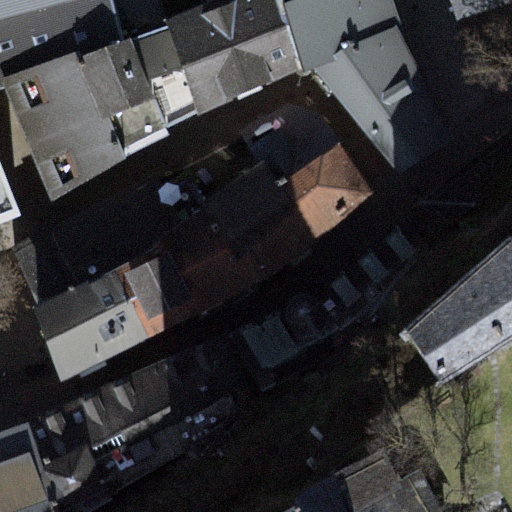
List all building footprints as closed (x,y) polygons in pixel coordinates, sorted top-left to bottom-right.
[(0,0),(0,88),(2,88),(0,81),(0,78),(122,42),(111,0),(0,0)] [(210,0),(165,19),(166,27),(131,40),(164,127),(197,112),(199,116),(301,68),(280,0),(210,0)] [(280,0),(301,68),(315,69),(399,174),(453,138),(403,36),(389,0),(280,0)] [(511,0),(448,0),(454,19),(511,0)] [(164,127),(131,40),(122,42),(0,78),(0,81),(2,88),(52,201),(128,162),(122,147),(164,127)] [(286,104),(238,128),(259,164),(264,160),(279,183),(339,143),(319,113),(286,104)] [(0,234),(35,219),(0,123),(0,234)] [(511,219),(511,130),(471,162),(504,226),(511,219)] [(339,143),(279,183),(297,210),(249,248),(271,278),(374,192),(339,143)] [(162,237),(168,251),(197,314),(201,320),(257,290),(271,278),(249,248),(297,210),(279,183),(264,160),(259,164),(202,208),(185,220),(162,237)] [(11,247),(33,306),(88,278),(90,283),(120,266),(124,273),(168,251),(162,237),(185,220),(153,174),(11,247)] [(284,305),(240,329),(264,369),(273,367),(276,374),(366,322),(493,209),(421,203),(327,281),(284,305)] [(441,384),(511,338),(511,237),(404,329),(441,384)] [(197,314),(168,251),(124,273),(154,335),(197,314)] [(88,278),(33,306),(60,383),(154,335),(124,273),(120,266),(90,283),(88,278)] [(240,329),(27,421),(53,497),(58,511),(93,511),(254,422),(243,402),(280,382),(276,374),(273,367),(264,369),(240,329)] [(58,511),(27,421),(0,430),(0,511),(58,511)] [(410,511),(401,486),(388,449),(295,498),(298,504),(302,511),(410,511)]
